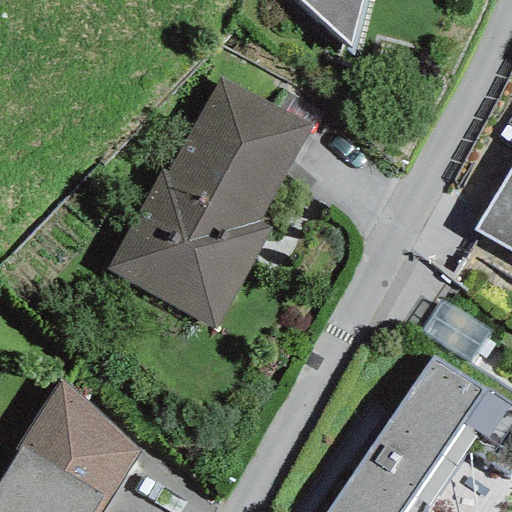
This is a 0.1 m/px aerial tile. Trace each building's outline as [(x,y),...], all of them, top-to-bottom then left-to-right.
[(287,0),(288,2),(350,68),(368,0),(287,0)] [(215,326),(269,223),(260,219),(310,123),(217,75),(167,171),(158,166),(104,268),(215,326)] [(511,164),(472,231),(511,251),(511,164)] [(483,388),(431,354),(325,511),(429,511),(409,498),(483,388)] [(101,511),(139,450),(59,379),(0,474),(0,511),(101,511)]
